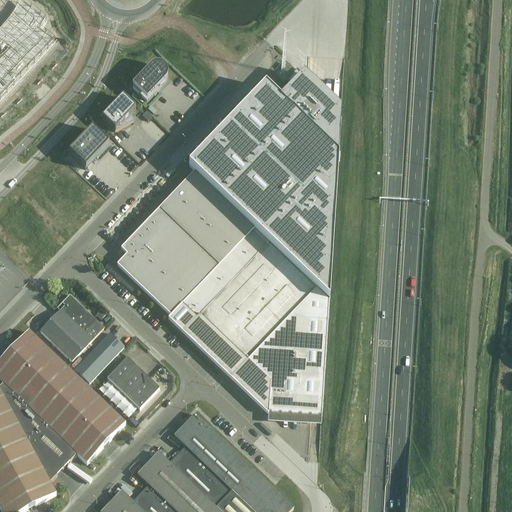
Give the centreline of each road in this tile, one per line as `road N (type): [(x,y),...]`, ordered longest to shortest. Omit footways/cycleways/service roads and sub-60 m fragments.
road 1 (unclassified): [(462,511),(496,0)]
road 2 (trunk): [(406,0),(374,511)]
road 3 (trunk): [(395,511),(426,0)]
road 4 (unclassified): [(67,258),(266,46)]
road 5 (tertiary): [(1,193),(89,98),(124,16)]
road 6 (tertiary): [(105,9),(82,80),(0,166)]
road 7 (unclassified): [(196,384),(67,258)]
road 8 (unclassified): [(318,511),(315,497),(196,384)]
road 9 (unclassified): [(74,511),(196,384)]
